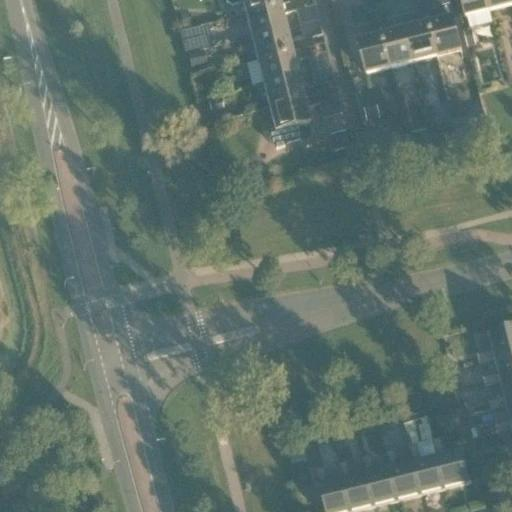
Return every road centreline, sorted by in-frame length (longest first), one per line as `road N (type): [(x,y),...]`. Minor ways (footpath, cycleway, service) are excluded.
road 1 (residential): [(110,368),(511,266)]
road 2 (secondary): [(110,368),(19,0)]
road 3 (secondary): [(149,511),(110,368)]
